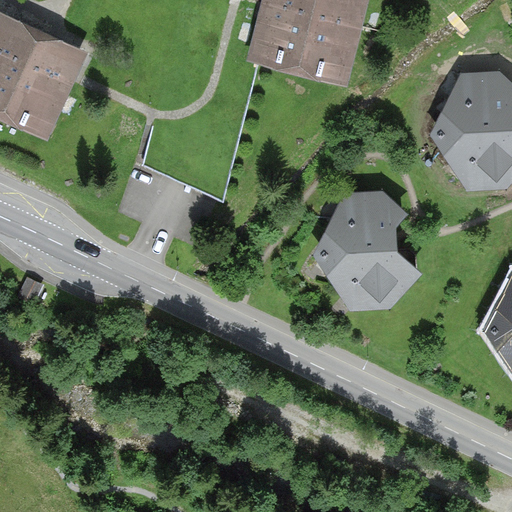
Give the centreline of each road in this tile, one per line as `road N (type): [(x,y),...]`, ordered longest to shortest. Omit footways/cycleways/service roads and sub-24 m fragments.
road 1 (tertiary): [(0,215),(511,458)]
road 2 (unknown): [(234,0),(208,93),(189,109),(156,114),(79,81)]
